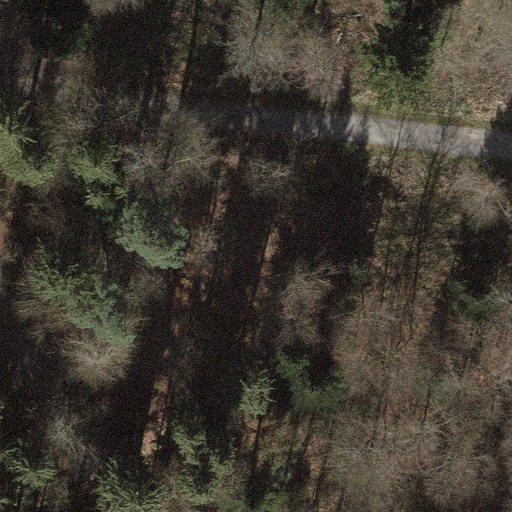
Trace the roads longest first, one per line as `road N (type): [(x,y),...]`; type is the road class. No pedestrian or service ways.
road 1 (track): [(0,72),(123,113),(511,149)]
road 2 (track): [(0,314),(108,511)]
